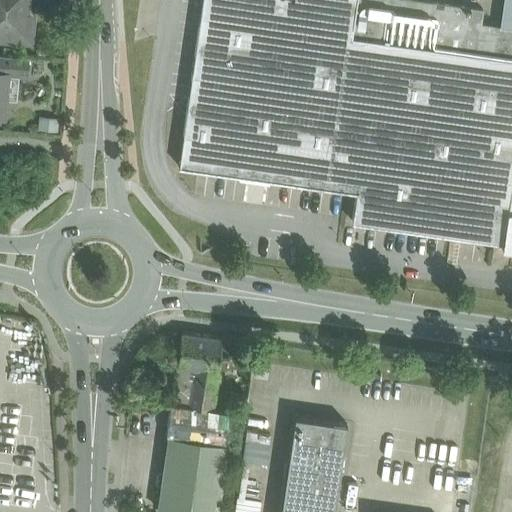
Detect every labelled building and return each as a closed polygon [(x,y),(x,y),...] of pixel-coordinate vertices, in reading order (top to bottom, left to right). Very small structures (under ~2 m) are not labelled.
[(0,0),(0,40),(15,42),(16,33),(24,34),(26,0),(0,0)] [(483,9),(417,0),(202,0),(179,166),(179,167),(356,192),(352,222),(503,243),(503,242),(508,212),(511,187),(511,27),(501,26),(502,18),(493,17),(492,25),(481,24),(483,9)] [(27,57),(0,55),(0,72),(5,73),(5,74),(17,75),(25,76),(27,57)] [(5,74),(2,110),(14,111),(17,75),(5,74)] [(511,187),(508,212),(503,242),(503,243),(502,248),(511,249),(511,187)] [(222,337),(182,332),(177,365),(177,366),(216,372),(222,337)] [(216,372),(177,366),(177,365),(176,365),(166,435),(170,436),(171,435),(228,444),(232,412),(211,409),(216,372)] [(333,511),(347,423),(294,415),(280,511),(333,511)] [(248,429),(243,457),(265,461),(270,433),(248,429)] [(217,511),(228,444),(171,435),(170,436),(160,511),(217,511)]
